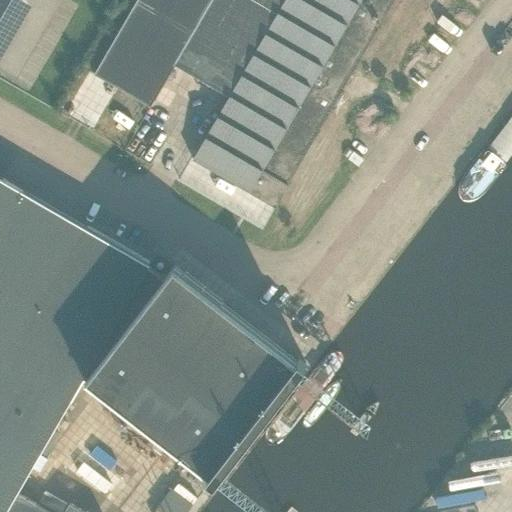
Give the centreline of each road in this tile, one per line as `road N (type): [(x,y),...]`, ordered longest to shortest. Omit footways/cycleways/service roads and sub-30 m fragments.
road 1 (unclassified): [(505,0),(291,271),(214,238),(0,116)]
road 2 (unknown): [(288,294),(331,308),(349,294),(511,86)]
